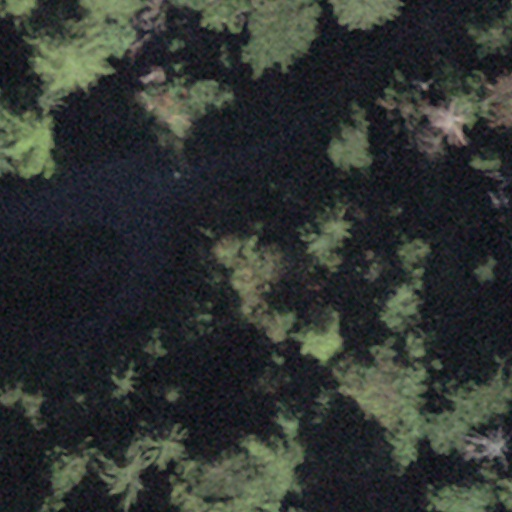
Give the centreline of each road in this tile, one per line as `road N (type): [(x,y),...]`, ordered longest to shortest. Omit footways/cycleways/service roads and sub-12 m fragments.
road 1 (track): [(120,199),(280,129),(396,38),(469,0)]
road 2 (track): [(120,199),(150,241),(140,287),(111,317),(0,347)]
road 3 (track): [(0,216),(49,196),(120,199)]
